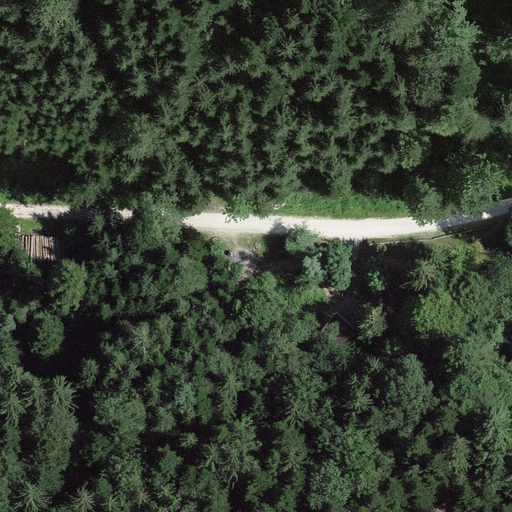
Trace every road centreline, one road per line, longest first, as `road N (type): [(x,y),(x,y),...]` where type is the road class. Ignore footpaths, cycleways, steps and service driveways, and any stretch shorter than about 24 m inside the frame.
road 1 (track): [(0,208),(346,234)]
road 2 (track): [(346,234),(452,223),(511,206)]
